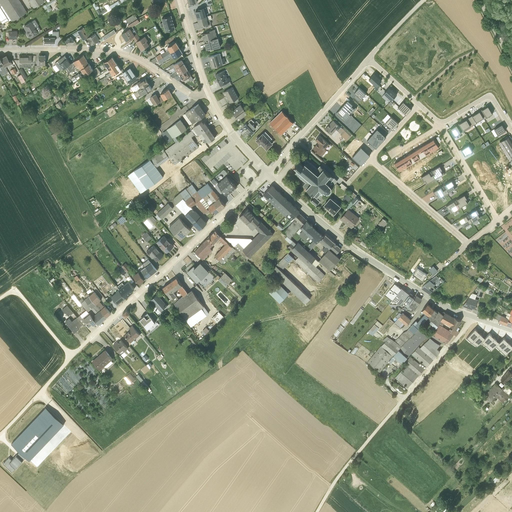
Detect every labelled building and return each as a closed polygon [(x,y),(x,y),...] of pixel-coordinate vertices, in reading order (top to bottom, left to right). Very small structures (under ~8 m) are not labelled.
[(19,0),(0,0),(0,6),(8,19),(9,21),(26,11),(19,0)] [(48,0),(42,4),(46,11),(51,7),(48,3),(53,0),(48,0)] [(116,0),(110,4),(109,2),(106,2),(108,5),(101,9),(99,6),(100,6),(99,4),(98,1),(95,2),(95,1),(93,2),(96,8),(100,15),(124,0),(116,0)] [(196,9),(198,16),(207,14),(204,5),(199,7),(199,8),(196,9)] [(8,19),(0,6),(0,19),(2,23),(8,19)] [(138,17),(135,12),(124,19),(127,24),(138,17)] [(163,15),(162,16),(163,20),(160,21),(161,25),(164,24),(166,30),(175,27),(171,13),(163,16),(163,15)] [(207,14),(198,16),(200,24),(204,23),(204,24),(211,22),(210,17),(212,17),(211,13),(208,13),(207,14)] [(128,23),(130,26),(140,20),(140,19),(139,16),(128,23)] [(38,23),(34,18),(23,25),(26,29),(24,30),(28,36),(30,35),(40,29),(37,25),(38,23)] [(64,38),(68,43),(75,39),(73,36),(80,32),(83,38),(89,35),(83,25),(83,26),(80,28),(71,33),(71,34),(64,38)] [(133,25),(122,32),(127,38),(132,35),(134,37),(139,34),(133,25)] [(202,32),(204,40),(217,36),(215,27),(208,29),(208,30),(202,32)] [(43,35),(43,41),(54,40),(54,36),(58,36),(58,29),(52,30),(52,28),(48,30),(48,32),(48,35),(43,35)] [(105,38),(116,31),(114,28),(103,35),(105,38)] [(88,35),(89,36),(88,37),(90,39),(91,39),(93,42),(102,36),(98,29),(88,35)] [(139,34),(134,37),(141,48),(150,42),(147,39),(148,38),(145,34),(141,36),(139,34)] [(204,40),(207,48),(221,44),(218,36),(217,36),(204,40)] [(158,58),(179,45),(176,39),(168,44),(165,45),(166,47),(167,49),(161,52),(161,51),(156,54),(156,55),(151,58),(154,61),(158,58)] [(179,45),(158,58),(160,61),(170,55),(172,57),(183,50),(179,45)] [(220,50),(209,54),(212,65),(223,62),(223,59),(222,56),(220,50)] [(86,72),(93,67),(84,53),(71,61),(65,65),(69,71),(79,64),(81,67),(82,67),(85,72),(86,72)] [(5,54),(0,56),(0,57),(4,65),(11,61),(9,57),(8,58),(5,54)] [(20,65),(31,65),(31,54),(18,54),(18,63),(20,65)] [(36,64),(40,64),(40,63),(46,63),(46,54),(38,54),(36,61),(36,64)] [(60,54),(56,57),(57,59),(58,59),(62,64),(59,66),(61,69),(65,65),(71,61),(67,56),(65,54),(62,56),(60,54)] [(113,54),(103,61),(106,67),(107,66),(108,67),(109,67),(118,62),(113,54)] [(188,67),(182,58),(174,62),(173,62),(170,64),(171,66),(174,65),(176,69),(170,72),(174,75),(188,67)] [(121,67),(118,62),(109,67),(110,68),(110,69),(111,71),(110,71),(106,73),(107,74),(100,78),(102,80),(102,79),(121,67)] [(89,77),(101,69),(97,64),(93,67),(86,72),(89,77)] [(123,75),(128,82),(137,75),(131,65),(123,70),(121,67),(102,79),(104,83),(105,83),(106,83),(107,83),(106,82),(107,82),(108,83),(111,82),(113,81),(112,78),(117,75),(118,77),(120,76),(120,77),(123,75)] [(21,66),(18,68),(23,77),(26,75),(21,66)] [(188,67),(174,75),(179,78),(183,76),(184,77),(191,73),(188,67)] [(224,68),(216,72),(221,83),(222,82),(230,78),(231,78),(229,74),(228,75),(224,68)] [(82,74),(79,70),(75,73),(71,76),(74,80),(82,74)] [(382,77),(374,71),(369,76),(376,83),(382,77)] [(136,89),(149,81),(146,75),(145,75),(133,83),(136,89)] [(137,95),(152,86),(149,81),(132,91),(135,96),(137,95)] [(227,95),(230,100),(239,95),(233,84),(224,89),(226,93),(226,94),(227,95)] [(359,84),(354,89),(361,95),(366,90),(359,84)] [(397,91),(389,84),(384,90),(392,97),(397,91)] [(156,91),(150,95),(155,102),(172,91),(169,86),(161,91),(162,93),(159,95),(156,91)] [(351,111),(357,105),(348,97),(342,103),(351,111)] [(408,102),(403,98),(398,104),(406,111),(412,105),(409,102),(408,102)] [(206,111),(199,101),(186,110),(193,121),(206,111)] [(241,102),(232,108),(235,112),(236,113),(238,117),(247,110),(241,102)] [(342,103),(336,110),(345,118),(351,111),(342,103)] [(488,103),(479,108),(484,116),(492,110),(488,103)] [(270,119),(282,131),(294,119),(282,107),(270,119)] [(479,108),(469,114),(474,122),(477,120),(476,119),(483,115),(484,116),(479,108)] [(391,113),(385,119),(392,125),(393,125),(399,120),(391,113)] [(459,120),(464,128),(463,127),(470,123),(470,124),(474,122),(469,114),(459,120)] [(246,120),(243,123),(247,127),(247,128),(247,129),(248,129),(249,129),(251,131),(252,132),(255,129),(253,127),(256,124),(253,121),(255,119),(252,115),(249,118),(250,119),(247,121),(246,120)] [(187,125),(181,116),(162,130),(168,138),(173,135),(176,133),(187,125)] [(343,125),(333,117),(325,125),(334,133),(339,128),(341,130),(341,131),(347,137),(351,132),(343,125)] [(194,125),(192,126),(192,127),(195,131),(198,132),(198,131),(199,132),(209,125),(205,119),(204,120),(202,118),(193,124),(194,125)] [(455,133),(464,128),(459,120),(450,125),(455,133)] [(502,121),(494,126),(498,132),(505,127),(502,121)] [(343,125),(351,132),(352,131),(344,124),(343,125)] [(209,125),(199,132),(203,136),(205,139),(208,137),(209,139),(215,134),(209,125)] [(377,125),(372,131),(381,139),(386,133),(377,125)] [(62,128),(61,126),(52,131),(56,137),(60,135),(57,132),(62,128)] [(192,133),(195,131),(192,127),(179,137),(176,133),(173,135),(176,139),(165,147),(164,145),(132,168),(145,186),(164,173),(157,163),(170,154),(175,161),(200,143),(192,133)] [(264,142),(267,145),(273,139),(271,137),(273,135),(266,128),(264,130),(263,129),(259,133),(258,133),(257,133),(257,134),(256,134),(256,135),(256,136),(257,136),(263,143),(264,142)] [(325,145),(330,140),(320,131),(316,136),(319,139),(314,145),(318,148),(317,149),(320,151),(322,152),(326,146),(325,145)] [(381,139),(372,131),(367,137),(376,145),(381,139)] [(498,140),(503,148),(511,142),(511,140),(508,134),(498,140)] [(431,149),(439,144),(433,136),(430,138),(431,139),(429,140),(428,139),(426,140),(431,149)] [(421,143),(418,145),(423,154),(431,149),(426,140),(423,142),(424,143),(422,144),(421,143)] [(469,141),(461,146),(465,152),(472,147),(469,141)] [(511,152),(511,142),(503,148),(508,155),(511,152)] [(361,161),(370,151),(361,143),(352,153),(361,161)] [(415,158),(423,154),(418,145),(414,147),(415,148),(414,149),(413,148),(410,150),(415,158)] [(405,153),(403,154),(408,163),(415,158),(410,150),(407,152),(408,153),(406,154),(405,153)] [(400,168),(408,163),(403,154),(400,156),(400,157),(399,158),(398,157),(395,159),(400,168)] [(299,156),(295,161),(298,163),(297,163),(297,164),(297,165),(298,166),(296,169),(306,178),(304,181),(307,184),(307,185),(308,184),(313,189),(313,190),(314,190),(316,191),(315,192),(311,196),(316,201),(320,197),(321,198),(325,194),(323,193),(324,192),(322,191),(323,191),(324,190),(324,189),(324,188),(325,188),(326,189),(327,189),(329,188),(330,188),(330,187),(331,186),(332,185),(332,183),(331,181),(332,180),(333,180),(333,179),(333,178),(335,180),(338,177),(331,170),(331,169),(330,170),(324,165),(325,164),(324,164),(320,162),(318,165),(307,155),(306,155),(305,155),(304,155),(304,156),(303,156),(303,157),(303,158),(304,159),(304,160),(299,156)] [(444,169),(440,162),(430,167),(435,175),(444,169)] [(435,175),(430,167),(421,173),(426,180),(435,175)] [(214,175),(211,177),(213,179),(215,182),(218,180),(228,191),(237,183),(227,172),(219,179),(214,175)] [(456,184),(452,176),(442,182),(447,190),(456,184)] [(211,195),(220,206),(226,202),(207,179),(197,187),(203,193),(207,190),(208,190),(212,194),(211,195)] [(200,196),(203,193),(197,187),(192,180),(186,185),(186,184),(174,194),(174,195),(176,200),(200,225),(207,219),(192,202),(196,200),(204,210),(209,206),(207,204),(200,196)] [(264,190),(270,197),(278,188),(272,182),(264,190)] [(447,190),(442,182),(433,188),(438,195),(447,190)] [(284,193),(278,188),(270,197),(275,202),(284,193)] [(203,193),(200,196),(207,204),(209,203),(215,210),(220,206),(207,190),(203,193)] [(455,196),(460,204),(469,198),(464,191),(455,196)] [(344,205),(347,207),(349,205),(352,202),(356,206),(358,204),(356,201),(358,199),(362,202),(364,200),(356,192),(344,205)] [(275,202),(280,207),(289,197),(284,193),(275,202)] [(324,201),(334,210),(341,202),(331,193),(324,201)] [(446,202),(451,210),(460,204),(455,196),(446,202)] [(285,211),(294,202),(289,197),(280,207),(285,211)] [(156,212),(160,216),(162,214),(162,215),(174,204),(169,199),(157,209),(158,210),(156,212)] [(294,214),(300,207),(294,202),(285,211),(291,217),(294,214)] [(255,223),(260,217),(255,212),(248,204),(240,212),(253,225),(255,223)] [(341,215),(352,224),(360,214),(349,205),(347,207),(341,215)] [(481,213),(477,205),(467,211),(472,219),(481,213)] [(301,223),(307,217),(299,209),(294,214),(295,215),(283,228),(287,232),(290,234),(301,223)] [(157,216),(151,210),(149,212),(154,218),(157,216)] [(119,215),(123,220),(128,216),(124,211),(119,215)] [(472,219),(467,211),(458,216),(463,224),(472,219)] [(181,235),(191,226),(179,213),(169,222),(181,235)] [(387,219),(383,215),(378,220),(383,224),(387,219)] [(239,238),(235,242),(248,255),(250,253),(274,230),(261,217),(260,217),(255,223),(260,228),(253,236),(244,244),(239,238)] [(312,223),(313,222),(307,217),(301,223),(303,226),(299,231),(302,234),(312,223)] [(302,234),(305,236),(309,232),(311,234),(317,229),(313,225),(314,224),(312,223),(302,234)] [(153,233),(147,227),(143,231),(148,238),(153,233)] [(197,243),(194,246),(204,256),(208,252),(207,251),(213,245),(211,243),(216,238),(218,239),(220,236),(225,241),(215,251),(216,252),(215,254),(218,257),(220,256),(223,259),(231,250),(233,252),(237,247),(232,242),(232,243),(216,227),(211,231),(210,231),(208,233),(208,234),(205,237),(198,244),(197,243)] [(314,236),(308,242),(312,245),(323,232),(321,231),(320,232),(317,229),(311,234),(314,236)] [(174,242),(164,231),(157,237),(167,248),(174,242)] [(341,246),(325,231),(323,232),(319,237),(325,243),(322,246),(326,249),(319,257),(330,268),(341,256),(336,251),(341,246)] [(296,240),(287,232),(285,235),(291,240),(288,243),(291,246),(296,240)] [(244,244),(253,236),(251,234),(226,233),(235,242),(239,238),(244,244)] [(362,237),(360,240),(368,245),(370,243),(362,237)] [(320,259),(316,255),(316,254),(299,238),(296,240),(291,246),(299,253),(295,257),(318,279),(325,272),(316,263),(320,259)] [(164,251),(154,240),(148,246),(157,257),(164,251)] [(305,300),(310,295),(282,267),(294,254),(288,249),(270,267),(305,300)] [(149,255),(143,259),(146,262),(147,262),(153,269),(157,265),(149,255)] [(131,265),(126,259),(123,261),(123,262),(127,268),(131,265)] [(195,262),(188,268),(198,278),(209,267),(201,259),(196,263),(195,262)] [(153,269),(147,262),(140,267),(145,275),(153,269)] [(417,265),(412,272),(422,278),(427,272),(417,265)] [(145,275),(139,267),(134,271),(140,279),(143,277),(145,275)] [(233,275),(225,268),(221,272),(228,279),(233,275)] [(164,283),(186,315),(204,302),(192,285),(188,288),(177,273),(164,283)] [(228,279),(221,273),(219,275),(226,282),(228,279)] [(88,284),(80,274),(78,276),(85,286),(88,284)] [(429,291),(433,287),(434,288),(436,285),(433,282),(434,281),(430,278),(432,276),(431,276),(425,282),(421,286),(422,286),(429,291)] [(123,278),(118,282),(120,285),(126,293),(132,289),(131,288),(135,284),(129,277),(125,281),(123,278)] [(289,289),(278,279),(269,288),(280,299),(289,289)] [(401,287),(395,282),(386,293),(392,298),(401,287)] [(112,292),(118,300),(126,293),(120,285),(117,287),(117,288),(112,292)] [(107,312),(111,309),(105,302),(100,297),(102,295),(95,287),(90,291),(107,312)] [(404,298),(408,293),(401,287),(392,297),(395,300),(396,300),(400,303),(404,298)] [(99,319),(107,312),(88,289),(86,291),(88,293),(85,295),(80,290),(77,292),(83,299),(89,307),(92,304),(96,309),(93,312),(99,319)] [(155,306),(159,309),(168,301),(158,289),(151,295),(156,301),(152,304),(154,306),(155,306)] [(77,292),(75,290),(72,292),(80,302),(83,299),(77,292)] [(472,290),(462,304),(472,307),(473,305),(475,305),(478,298),(475,296),(476,292),(472,290)] [(414,295),(410,292),(408,293),(404,298),(406,299),(404,302),(405,302),(404,303),(407,305),(414,295)] [(415,308),(422,298),(416,294),(409,304),(415,308)] [(502,296),(498,294),(497,297),(491,308),(494,309),(497,302),(499,298),(500,299),(502,296)] [(68,300),(63,305),(66,308),(67,308),(69,311),(74,307),(68,300)] [(209,309),(204,302),(186,315),(191,322),(209,309)] [(410,335),(434,308),(427,302),(422,309),(424,311),(417,320),(416,319),(413,321),(406,329),(403,330),(394,340),(387,333),(383,339),(385,340),(367,361),(380,372),(387,362),(388,363),(390,361),(389,360),(401,346),(401,345),(410,335)] [(87,305),(78,313),(85,321),(88,319),(90,321),(93,318),(94,320),(97,318),(94,312),(87,305)] [(352,317),(354,319),(363,307),(361,305),(352,317)] [(224,312),(219,307),(213,313),(218,318),(224,312)] [(435,327),(444,311),(441,310),(440,311),(438,310),(437,311),(434,308),(426,317),(430,320),(429,321),(435,327)] [(399,310),(396,313),(398,316),(404,321),(406,323),(411,317),(403,310),(402,312),(399,310)] [(146,312),(141,316),(148,324),(156,317),(151,311),(148,314),(146,312)] [(444,311),(435,327),(434,329),(431,333),(446,343),(454,333),(456,335),(460,331),(457,329),(459,325),(458,325),(461,320),(444,311)] [(70,313),(66,316),(75,328),(78,326),(77,326),(80,324),(79,323),(83,319),(78,312),(73,316),(70,313)] [(511,326),(511,318),(505,316),(496,312),(493,317),(499,319),(498,321),(511,326)] [(400,325),(404,321),(398,316),(394,320),(400,325)] [(377,318),(368,329),(372,333),(379,325),(380,326),(382,323),(377,318)] [(141,330),(133,321),(130,323),(132,325),(125,330),(133,339),(136,336),(135,335),(141,330)] [(210,325),(209,324),(199,333),(201,334),(210,325)] [(407,358),(428,334),(419,326),(389,360),(397,368),(407,357),(407,358)] [(467,337),(472,341),(480,333),(475,328),(467,337)] [(189,333),(194,340),(198,338),(193,330),(189,333)] [(472,341),(476,346),(481,342),(485,337),(480,333),(472,341)] [(494,337),(489,333),(485,337),(481,342),(486,346),(494,337)] [(122,335),(119,337),(118,336),(114,340),(125,353),(128,350),(125,347),(129,344),(122,335)] [(439,345),(430,336),(420,347),(418,346),(411,354),(426,367),(440,352),(437,349),(439,345)] [(499,342),(494,337),(486,346),(491,351),(495,346),(499,342)] [(508,342),(503,337),(499,342),(495,346),(500,351),(508,342)] [(511,348),(511,345),(508,342),(500,351),(505,356),(511,348)] [(94,357),(101,365),(105,361),(106,362),(109,362),(114,357),(112,355),(113,354),(106,346),(100,351),(101,352),(94,357)] [(419,376),(425,369),(410,357),(404,363),(405,365),(394,378),(407,388),(418,376),(419,376)] [(136,374),(130,368),(125,373),(130,379),(136,374)] [(511,372),(511,373),(508,371),(500,380),(505,385),(511,376),(511,372)] [(495,384),(485,394),(488,396),(484,400),(486,402),(488,400),(490,402),(495,397),(503,404),(511,394),(511,391),(507,387),(504,389),(503,388),(502,390),(495,384)] [(65,419),(47,402),(12,438),(20,446),(27,452),(30,455),(65,419)] [(20,446),(13,454),(10,452),(4,458),(7,460),(7,461),(13,466),(27,452),(20,446)]
